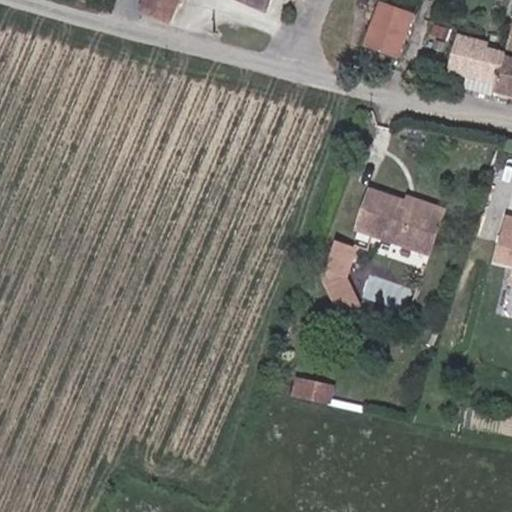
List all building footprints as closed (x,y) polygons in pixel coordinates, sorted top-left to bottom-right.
[(390,0),(374,36),(407,51),(425,11),(399,0),(390,0)] [(492,88),(511,92),(511,47),(462,32),(452,63),(473,70),(495,76),(492,88)] [(470,83),(492,88),(495,76),(473,70),(470,83)] [(339,215),(415,241),(426,210),(392,197),(394,191),(353,176),(339,215)] [(392,197),(426,210),(430,198),(396,185),(394,191),(392,197)] [(511,210),(495,207),(485,246),(511,252),(511,210)] [(345,277),(355,252),(337,245),(324,278),(341,312),(358,306),(345,277)] [(280,381),(319,391),(323,373),(284,364),(280,381)]
